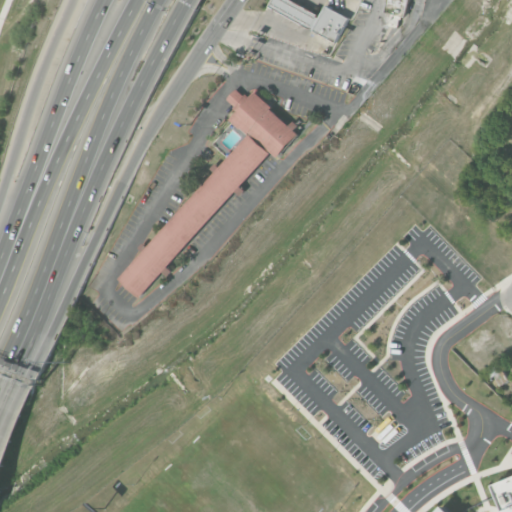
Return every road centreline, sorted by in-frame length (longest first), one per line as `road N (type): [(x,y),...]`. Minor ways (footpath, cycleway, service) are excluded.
road 1 (motorway): [(16,381),(90,192),(186,0)]
road 2 (motorway): [(3,376),(109,97),(155,0)]
road 3 (motorway): [(28,385),(137,153),(206,42)]
road 4 (motorway): [(136,0),(58,157),(0,301)]
road 5 (motorway): [(104,0),(0,258)]
road 6 (motorway): [(70,0),(0,201)]
